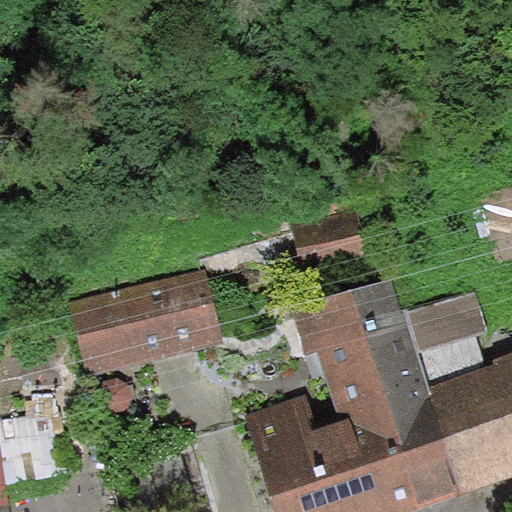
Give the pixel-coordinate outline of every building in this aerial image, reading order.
[(511,177),(479,189),(502,253),(511,249),(511,177)] [(360,213),(292,235),(305,275),(373,253),(360,213)] [(386,267),(288,300),(302,341),(318,335),(336,386),(246,417),(278,511),(365,511),(458,478),(423,375),(414,347),(401,311),(386,267)] [(153,280),(67,314),(88,366),(142,344),(136,328),(167,315),(153,280)] [(401,311),(414,347),(484,322),(472,286),(401,311)] [(511,344),(423,375),(458,478),(511,459),(511,344)] [(0,424),(0,465),(63,456),(57,416),(0,424)]
